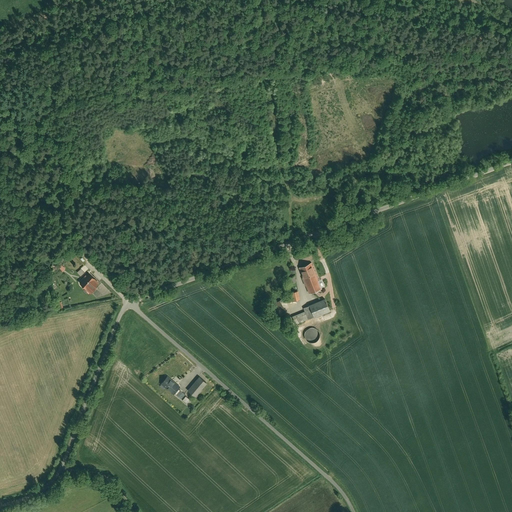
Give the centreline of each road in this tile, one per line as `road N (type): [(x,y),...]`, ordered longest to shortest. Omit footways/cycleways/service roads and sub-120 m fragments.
road 1 (residential): [(130,301),(511,162)]
road 2 (residential): [(354,511),(336,485),(130,301)]
road 3 (residential): [(0,507),(31,497),(63,469),(130,301)]
road 4 (track): [(436,82),(402,112),(397,160),(317,196),(291,197),(293,243)]
road 5 (track): [(0,109),(64,165),(75,241),(130,301)]
